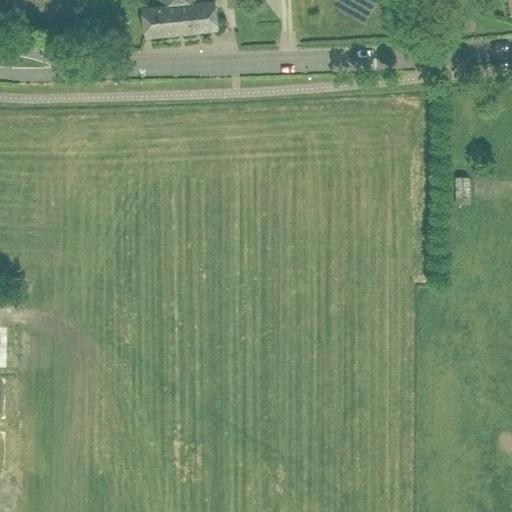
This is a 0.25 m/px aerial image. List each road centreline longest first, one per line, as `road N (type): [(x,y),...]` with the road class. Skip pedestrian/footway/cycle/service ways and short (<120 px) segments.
road 1 (secondary): [(511,47),(159,65)]
road 2 (secondary): [(159,65),(93,63),(0,45)]
road 3 (secondary): [(0,74),(159,65)]
